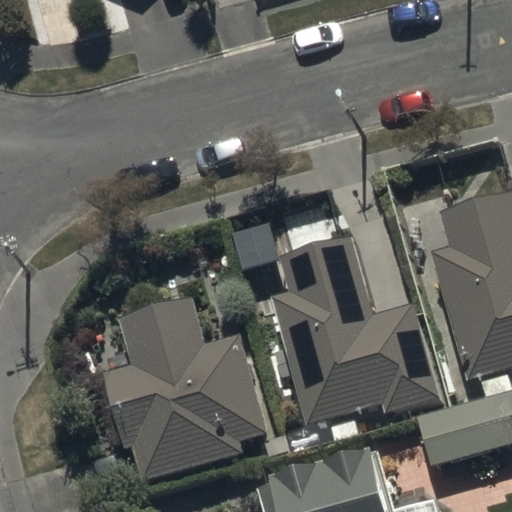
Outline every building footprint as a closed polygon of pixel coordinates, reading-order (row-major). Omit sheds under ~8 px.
[(455,242),(435,248),(471,375),(511,363),(511,188),(445,208),(455,242)] [(293,286),(274,292),(312,423),(386,401),(389,410),(443,395),(417,302),(378,313),(356,236),(285,257),(293,286)] [(197,292),(124,313),(137,362),(110,368),(128,444),(138,441),(147,476),(249,451),(246,438),(273,431),(248,329),(209,338),(197,292)] [(511,389),(422,414),(436,465),(511,443),(511,389)] [(395,511),(380,456),(276,486),(283,511),(395,511)]
